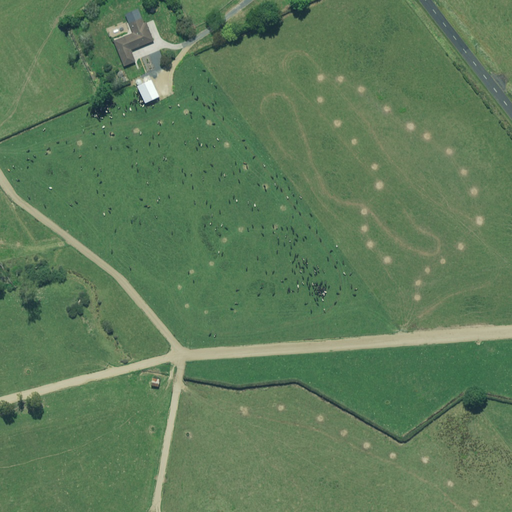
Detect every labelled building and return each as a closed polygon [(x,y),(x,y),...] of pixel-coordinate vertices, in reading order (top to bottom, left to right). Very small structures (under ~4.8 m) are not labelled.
[(154,41),(144,17),(129,23),(133,33),(114,41),(125,67),(136,62),(131,51),(154,41)] [(115,26),(107,29),(110,38),(114,36),(113,34),(117,33),(115,26)] [(157,53),(143,57),(147,69),(161,64),(157,53)] [(123,71),(117,74),(119,79),(126,77),(123,71)] [(143,84),(141,80),(136,82),(145,104),(159,98),(151,81),(143,84)]
